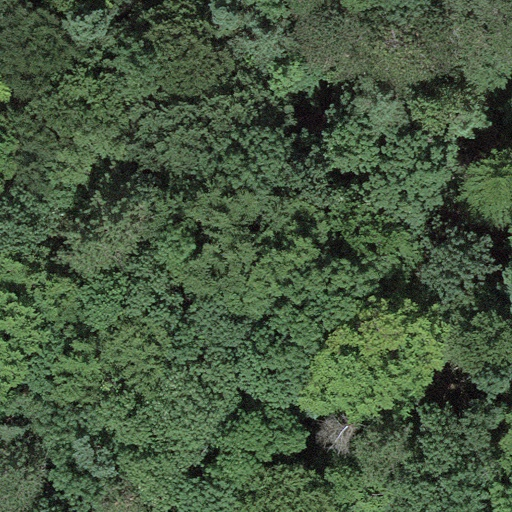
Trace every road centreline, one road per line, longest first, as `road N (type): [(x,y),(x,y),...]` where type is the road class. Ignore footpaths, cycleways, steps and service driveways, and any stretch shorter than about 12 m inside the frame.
road 1 (track): [(373,123),(206,131),(0,119)]
road 2 (track): [(373,123),(511,215)]
road 3 (track): [(306,0),(373,123)]
